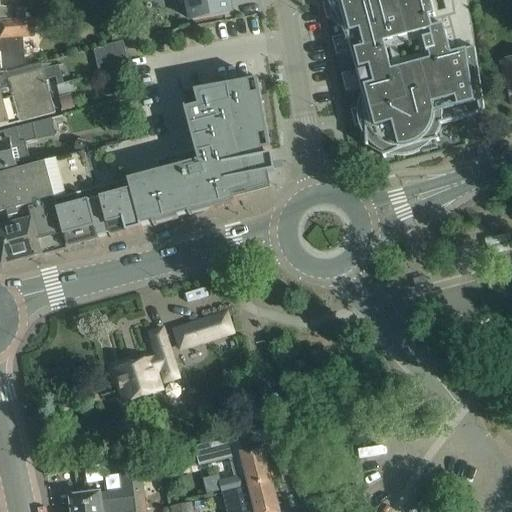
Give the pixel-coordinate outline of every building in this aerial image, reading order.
[(189,0),(194,21),(231,14),(228,0),(222,1),(222,0),(189,0)] [(332,9),(332,11),(332,13),(332,15),(332,17),(333,19),(334,20),(334,22),(335,24),(337,25),(338,27),(339,28),(341,29),(342,30),(344,31),(346,35),(345,35),(346,38),(347,37),(352,52),(351,53),(352,55),(353,55),(357,70),(357,73),(358,73),(362,88),(361,88),(362,91),(363,95),(361,98),(360,103),(359,107),(358,113),(358,118),(359,123),(360,126),(361,130),(364,135),(366,139),(371,144),(374,147),(378,150),(383,152),(387,154),(393,156),(398,157),(403,157),(409,156),(414,155),(417,154),(420,152),(423,150),(427,147),(431,144),(434,140),(437,136),(440,131),(442,125),(486,114),(485,113),(482,94),(468,0),(443,0),(446,10),(439,12),(435,0),(334,0),(335,0),(334,2),(333,4),(332,6),(332,7),(332,9)] [(0,21),(13,20),(12,7),(5,8),(5,6),(0,6),(0,21)] [(15,9),(16,20),(28,19),(28,17),(27,8),(15,9)] [(0,74),(6,72),(26,67),(23,37),(35,37),(34,19),(32,19),(32,17),(28,17),(28,19),(16,20),(0,21),(0,37),(0,74)] [(111,48),(114,61),(114,63),(124,60),(120,46),(111,48)] [(511,61),(501,64),(508,92),(510,102),(511,101),(511,61)] [(0,74),(0,101),(49,88),(42,63),(0,74)] [(110,187),(54,203),(67,250),(100,242),(99,238),(110,235),(111,238),(143,230),(142,227),(153,224),(154,227),(179,220),(178,217),(189,214),(190,217),(237,205),(235,196),(270,187),(263,151),(272,150),(259,81),(196,93),(200,106),(186,109),(200,161),(129,180),(130,182),(110,187)] [(57,86),(59,95),(75,91),(72,82),(57,86)] [(49,88),(0,101),(0,128),(55,114),(49,88)] [(75,108),(71,93),(60,97),(64,111),(75,108)] [(0,170),(1,170),(16,167),(16,165),(30,162),(26,142),(37,140),(34,124),(0,133),(0,170)] [(0,214),(31,207),(30,206),(94,189),(85,153),(0,174),(0,214)] [(31,207),(0,214),(0,259),(2,267),(67,250),(54,203),(31,209),(31,207)] [(511,233),(511,231),(485,238),(489,255),(511,249),(511,233)] [(463,252),(450,254),(452,265),(465,262),(463,252)] [(175,331),(181,350),(233,333),(227,314),(175,331)] [(479,321),(481,327),(493,324),(491,317),(479,321)] [(160,385),(179,379),(164,329),(150,333),(158,357),(111,372),(115,384),(119,383),(125,403),(162,391),(160,385)] [(233,457),(229,438),(210,442),(215,461),(233,457)] [(222,495),(222,496),(223,495),(273,482),(264,447),(261,447),(260,446),(253,447),(252,451),(241,454),(246,475),(220,481),(224,495),(222,495)] [(147,511),(141,465),(122,468),(125,492),(101,495),(101,493),(70,497),(72,511),(147,511)] [(273,482),(223,495),(226,511),(280,511),(279,507),(273,482)]
